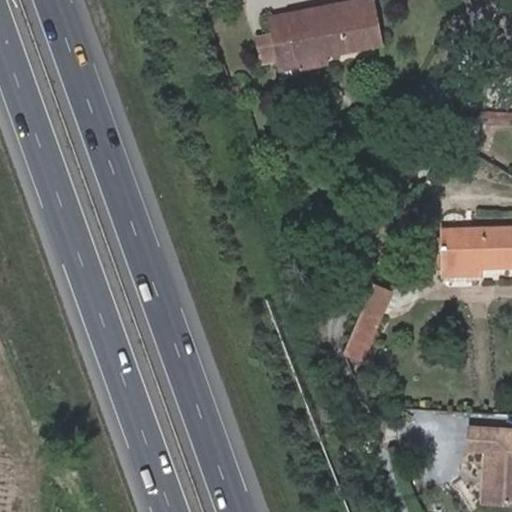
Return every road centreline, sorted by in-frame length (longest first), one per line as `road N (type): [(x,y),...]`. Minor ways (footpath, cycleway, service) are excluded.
road 1 (motorway): [(239,511),(56,0)]
road 2 (motorway): [(0,23),(174,511)]
road 3 (residential): [(334,322),(480,0)]
